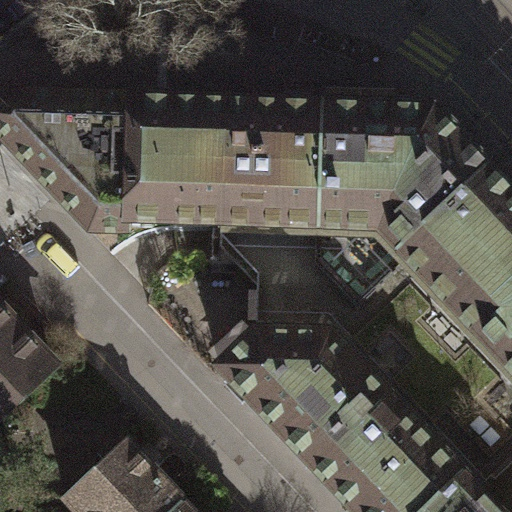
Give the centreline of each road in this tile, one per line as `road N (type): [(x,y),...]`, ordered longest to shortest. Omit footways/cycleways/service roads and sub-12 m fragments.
road 1 (residential): [(274,511),(29,249)]
road 2 (residential): [(327,0),(490,86),(511,87)]
